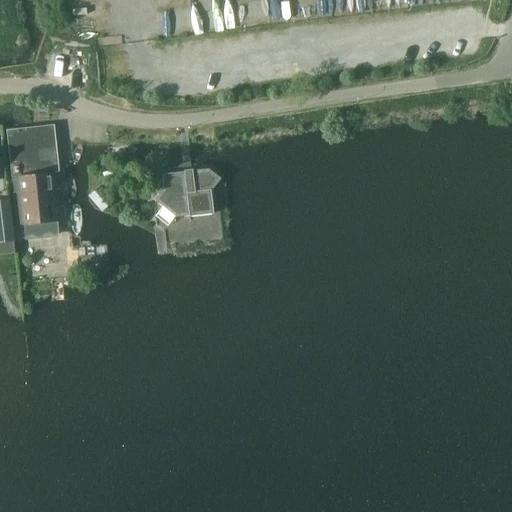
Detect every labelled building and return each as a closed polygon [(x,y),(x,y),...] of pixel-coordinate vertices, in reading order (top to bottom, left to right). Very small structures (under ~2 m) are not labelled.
[(54,125),(6,130),(11,177),(59,173),(54,125)] [(102,169),(102,177),(113,176),(112,168),(102,169)] [(212,213),(209,191),(221,179),(208,169),(186,172),(162,175),(163,187),(154,200),(175,217),(212,213)] [(53,174),(17,178),(22,226),(58,222),(53,174)] [(100,188),(89,198),(102,212),(113,202),(100,188)] [(8,200),(0,201),(0,241),(13,240),(8,200)]
